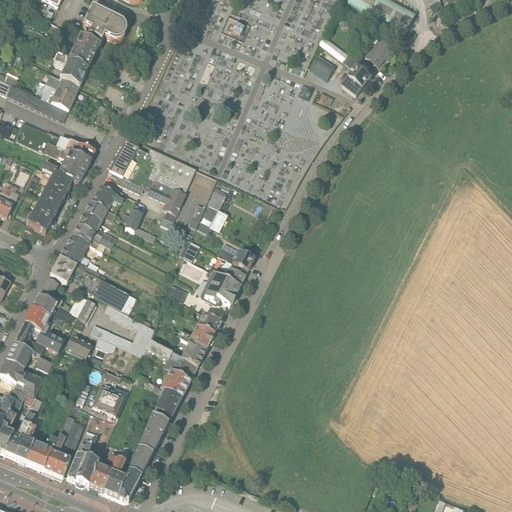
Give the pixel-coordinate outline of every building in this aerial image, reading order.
[(41,0),(40,2),(57,10),(61,0),(41,0)] [(414,16),(384,0),(351,0),(349,6),(405,35),(414,16)] [(430,8),(434,15),(443,10),(439,3),(430,8)] [(65,26),(62,33),(79,41),(99,50),(104,40),(111,44),(115,45),(118,44),(120,43),(123,42),(124,40),(125,38),(126,36),(126,34),(125,31),(125,29),(124,28),(92,12),(83,30),(90,33),(88,38),(65,26)] [(235,26),(231,33),(240,37),(243,30),(235,26)] [(381,40),(365,60),(378,70),(394,50),(381,40)] [(67,66),(86,75),(99,50),(79,41),(67,65),(56,60),(56,61),(67,66)] [(325,41),(320,48),(354,72),(357,69),(365,75),(369,70),(363,65),(362,67),(325,41)] [(319,59),(316,64),(310,73),(327,84),(333,75),(336,69),(319,59)] [(64,73),(59,83),(79,92),(86,75),(67,66),(56,61),(53,68),(64,73)] [(365,75),(357,70),(354,72),(354,73),(353,72),(341,88),(356,99),(371,80),(375,74),(369,70),(365,75)] [(7,87),(13,90),(17,81),(7,76),(3,85),(7,87)] [(49,78),(45,87),(57,93),(74,101),(79,92),(59,83),(49,78)] [(74,101),(57,93),(45,87),(39,85),(37,89),(47,94),(55,98),(53,103),(51,102),(49,106),(51,107),(56,110),(62,112),(68,115),(74,101)] [(13,90),(7,87),(2,97),(8,100),(13,90)] [(313,92),(302,87),(298,97),(308,102),(313,92)] [(13,90),(8,100),(13,102),(18,92),(13,90)] [(23,95),(18,92),(13,102),(18,105),(23,95)] [(23,95),(18,105),(24,108),(29,97),(23,95)] [(29,97),(24,108),(29,110),(34,100),(29,97)] [(40,102),(34,100),(29,110),(35,113),(40,102)] [(45,105),(40,102),(35,113),(40,115),(45,105)] [(45,105),(40,115),(46,118),(51,107),(49,106),(45,105)] [(56,110),(51,107),(46,118),(51,120),(56,110)] [(56,110),(51,120),(57,123),(62,112),(56,110)] [(68,115),(62,112),(57,123),(63,125),(68,115)] [(42,156),(43,155),(47,147),(60,153),(89,166),(94,154),(85,150),(70,143),(68,147),(23,126),(15,144),(42,156)] [(137,152),(124,146),(124,147),(118,158),(115,163),(109,174),(108,175),(117,180),(122,182),(125,177),(145,187),(148,180),(184,197),(195,174),(149,153),(146,159),(137,152)] [(60,153),(57,159),(65,163),(63,167),(83,177),(89,166),(60,153)] [(71,187),(77,189),(83,177),(63,167),(62,167),(61,170),(54,167),(55,165),(47,162),(42,173),(53,179),(53,178),(71,187)] [(184,197),(148,180),(145,187),(125,177),(122,182),(143,191),(148,194),(147,197),(165,206),(162,212),(166,214),(163,221),(173,225),(175,219),(185,198),(184,197)] [(67,195),(71,187),(53,178),(53,179),(49,186),(67,195)] [(122,182),(117,180),(115,185),(114,185),(114,186),(140,198),(143,191),(122,182)] [(38,186),(31,183),(28,189),(34,193),(38,186)] [(0,206),(10,186),(6,185),(1,195),(0,194),(0,206)] [(10,186),(0,206),(0,218),(6,221),(18,196),(15,195),(18,190),(10,186),(10,187),(10,186)] [(62,204),(67,195),(49,186),(45,194),(62,204)] [(100,191),(91,206),(114,218),(121,204),(119,203),(122,197),(104,187),(101,192),(100,191)] [(62,204),(45,194),(40,202),(58,212),(62,204)] [(209,230),(216,215),(218,215),(225,200),(214,195),(206,210),(207,211),(200,225),(200,226),(209,230)] [(53,220),(58,212),(40,202),(36,211),(53,220)] [(91,206),(84,217),(101,226),(104,221),(111,224),(114,219),(113,219),(114,218),(91,206)] [(199,223),(204,211),(197,208),(192,220),(199,223)] [(131,214),(129,219),(126,226),(124,231),(134,236),(153,245),(155,239),(137,230),(142,218),(141,218),(144,212),(135,209),(132,214),(131,214)] [(36,211),(31,219),(49,229),(53,220),(36,211)] [(97,232),(101,226),(84,217),(78,228),(113,247),(116,242),(97,232)] [(44,237),(49,229),(31,219),(27,228),(33,231),(44,237)] [(163,221),(160,227),(170,232),(173,225),(163,221)] [(209,230),(200,226),(196,232),(207,238),(211,231),(209,230)] [(78,228),(71,240),(95,253),(102,256),(105,249),(110,252),(113,247),(78,228)] [(184,235),(182,234),(178,239),(186,243),(178,258),(184,261),(191,246),(188,244),(191,238),(184,235)] [(71,240),(65,251),(89,263),(89,264),(92,258),(99,262),(102,256),(95,253),(71,240)] [(59,262),(103,286),(106,280),(85,270),(89,263),(65,251),(59,262)] [(217,259),(246,275),(247,275),(253,263),(237,255),(234,262),(231,261),(232,259),(220,253),(217,259)] [(125,318),(127,319),(136,302),(128,298),(128,299),(102,286),(103,286),(59,262),(50,278),(66,287),(70,280),(82,286),(79,291),(107,307),(107,309),(117,314),(125,318)] [(239,291),(244,281),(228,273),(223,282),(223,283),(239,291)] [(217,303),(229,310),(239,291),(223,283),(223,282),(210,276),(207,281),(207,285),(203,294),(206,296),(203,302),(214,307),(217,303)] [(0,294),(4,296),(9,285),(0,280),(0,294)] [(57,288),(47,283),(38,301),(58,311),(61,305),(51,299),(57,288)] [(168,300),(175,304),(181,307),(186,296),(172,289),(168,300)] [(38,301),(31,314),(49,323),(49,324),(63,331),(63,330),(70,334),(70,333),(72,329),(86,304),(77,299),(68,317),(58,311),(38,301)] [(174,308),(175,304),(168,300),(162,313),(169,317),(173,308),(174,308)] [(78,332),(80,334),(84,326),(87,327),(96,309),(94,308),(86,304),(72,329),(70,333),(76,336),(78,332)] [(36,347),(44,351),(57,358),(66,341),(59,338),(57,342),(45,336),(46,333),(45,332),(49,324),(49,323),(31,314),(24,328),(33,333),(41,337),(36,347)] [(117,314),(109,317),(111,323),(116,321),(124,318),(117,314)] [(124,318),(116,321),(118,326),(122,324),(131,321),(127,319),(124,318)] [(189,327),(196,331),(213,340),(220,327),(220,326),(203,318),(199,326),(192,322),(189,327)] [(33,333),(24,328),(23,329),(14,348),(35,359),(39,361),(44,351),(36,347),(28,343),(33,333)] [(103,332),(98,330),(94,339),(99,341),(103,332)] [(196,331),(191,340),(180,334),(176,341),(188,346),(205,355),(213,340),(196,331)] [(99,341),(104,343),(108,334),(103,332),(99,341)] [(143,360),(145,355),(144,354),(148,345),(149,345),(154,333),(137,335),(132,345),(129,354),(143,360)] [(109,335),(108,334),(104,343),(109,345),(112,337),(109,335)] [(117,339),(112,337),(109,345),(114,347),(117,339)] [(114,347),(119,349),(122,341),(117,339),(114,347)] [(85,364),(92,350),(78,343),(79,343),(73,340),(68,349),(66,354),(85,364)] [(127,343),(122,341),(119,349),(124,352),(127,343)] [(124,352),(129,354),(132,345),(127,343),(124,352)] [(144,354),(145,355),(164,365),(167,365),(163,371),(170,374),(190,385),(197,371),(180,362),(171,357),(149,345),(148,345),(144,354)] [(171,357),(180,362),(197,371),(205,355),(188,346),(183,356),(174,352),(171,357)] [(31,379),(43,384),(23,374),(30,360),(37,364),(34,369),(48,376),(52,367),(39,361),(35,359),(14,348),(9,357),(5,365),(23,374),(31,379)] [(93,360),(90,366),(98,369),(101,364),(94,361),(95,361),(93,360)] [(34,403),(35,401),(43,384),(31,379),(23,374),(5,365),(0,374),(0,387),(3,389),(4,388),(12,392),(13,393),(13,392),(19,395),(20,396),(34,403)] [(170,374),(161,392),(181,402),(190,385),(170,374)] [(91,388),(83,385),(80,393),(81,393),(76,406),(82,409),(88,396),(87,396),(91,388)] [(168,427),(181,402),(161,392),(148,385),(146,391),(161,397),(152,418),(168,427)] [(0,387),(0,398),(8,402),(15,405),(19,395),(13,392),(13,393),(12,392),(4,388),(3,389),(0,387)] [(92,410),(103,415),(111,396),(100,391),(92,410)] [(15,405),(0,435),(0,457),(4,459),(12,439),(17,429),(12,427),(15,421),(22,408),(21,408),(22,406),(30,409),(29,410),(29,411),(34,403),(20,396),(19,395),(15,405)] [(111,396),(103,415),(115,420),(122,400),(111,396)] [(8,402),(0,398),(0,435),(15,405),(8,402)] [(12,439),(4,459),(15,464),(29,429),(42,405),(35,401),(34,403),(29,411),(31,412),(29,417),(28,416),(23,427),(22,427),(16,441),(13,439),(12,439)] [(151,419),(137,454),(150,460),(168,427),(152,418),(152,419),(151,419)] [(62,484),(63,480),(67,470),(70,465),(69,465),(73,456),(79,440),(86,422),(81,420),(78,426),(66,421),(56,444),(43,476),(62,484)] [(29,429),(15,464),(26,469),(26,468),(35,448),(30,446),(36,433),(29,429)] [(44,453),(42,452),(34,472),(37,473),(43,476),(56,444),(49,441),(44,453)] [(76,461),(75,460),(66,482),(75,486),(75,487),(75,486),(77,486),(86,462),(91,450),(86,449),(85,448),(82,447),(76,461)] [(35,448),(26,468),(34,472),(42,452),(35,448)] [(96,470),(97,471),(100,462),(91,458),(89,463),(86,462),(77,486),(84,489),(83,490),(84,490),(88,491),(96,470)] [(88,491),(102,497),(104,493),(117,462),(110,459),(104,473),(97,471),(96,470),(88,491)] [(146,464),(135,460),(125,483),(136,488),(146,464)] [(126,505),(136,488),(125,483),(119,480),(125,465),(117,462),(104,493),(102,497),(115,503),(124,506),(126,505)]
